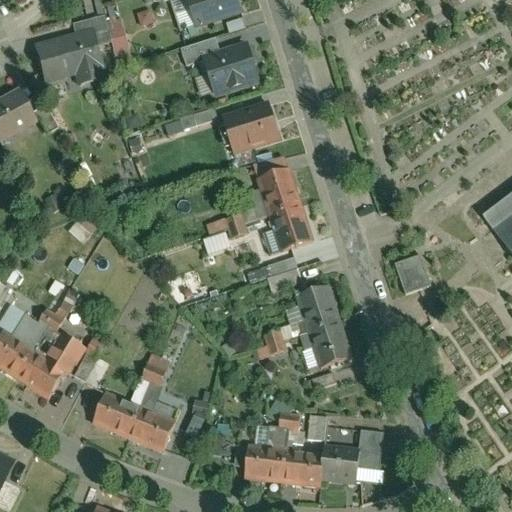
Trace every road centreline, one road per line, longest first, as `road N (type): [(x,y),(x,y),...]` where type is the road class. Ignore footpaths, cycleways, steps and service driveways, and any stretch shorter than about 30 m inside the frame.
road 1 (residential): [(451,498),(274,0)]
road 2 (residential): [(228,511),(110,473),(0,411)]
